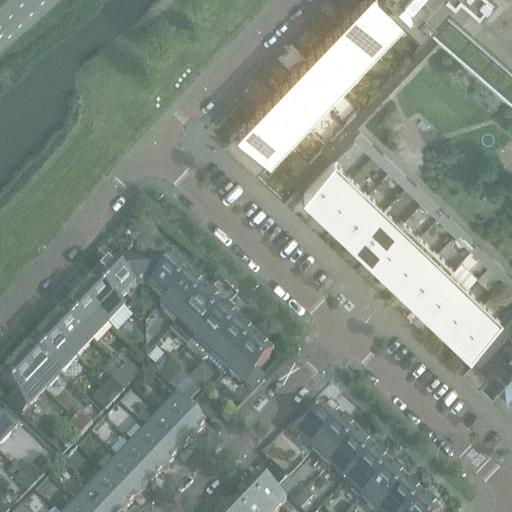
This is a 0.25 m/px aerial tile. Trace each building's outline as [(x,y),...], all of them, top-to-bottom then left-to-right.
[(409,14),(393,0),(361,0),(359,2),(395,36),(408,22),(405,18),(409,14)] [(511,0),(393,0),(409,14),(412,18),(413,17),(439,40),(446,45),(511,103),(511,0)] [(395,36),(359,2),(341,21),(377,54),(395,36)] [(377,54),(341,21),(324,39),(359,73),(377,54)] [(359,73),(324,39),(306,58),(342,91),(359,73)] [(419,60),(432,47),(425,41),(413,54),(419,60)] [(407,74),(419,60),(413,54),(400,67),(407,74)] [(342,91),(306,58),(289,76),(324,110),(342,91)] [(324,110),(289,76),(271,95),(307,128),(324,110)] [(385,97),(397,84),(391,78),(378,91),(385,97)] [(385,97),(378,91),(366,104),(372,110),(385,97)] [(307,128),(271,95),(254,113),(285,143),(286,143),(289,146),(307,128)] [(256,175),(285,143),(254,113),(224,144),(256,175)] [(362,120),(356,114),(343,127),(350,133),(362,120)] [(350,133),(343,127),(331,140),(337,147),(350,133)] [(360,134),(354,140),(366,151),(372,145),(360,134)] [(315,170),(328,157),(321,151),(309,164),(315,170)] [(383,155),(377,161),(388,172),(394,166),(383,155)] [(320,211),(350,179),(333,163),(302,194),(320,211)] [(303,183),(315,170),(309,164),(296,177),(303,183)] [(406,177),(394,166),(388,172),(400,183),(406,177)] [(336,227),(367,195),(350,179),(320,211),(336,227)] [(427,197),(416,187),(410,193),(421,204),(427,197)] [(353,242),(383,211),(367,195),(336,227),(353,242)] [(439,208),(427,197),(421,204),(433,215),(439,208)] [(369,258),(400,226),(383,211),(353,242),(369,258)] [(460,229),(449,218),(443,224),(454,235),(460,229)] [(386,274),(416,242),(400,226),(369,258),(386,274)] [(472,240),(460,229),(454,235),(466,246),(472,240)] [(402,290),(433,258),(416,242),(386,274),(402,290)] [(487,267),(493,260),(482,249),(476,256),(487,267)] [(165,303),(189,278),(172,262),(171,262),(171,263),(170,264),(163,257),(162,256),(160,256),(160,257),(142,258),(142,257),(141,257),(141,287),(148,287),(165,303)] [(141,287),(141,257),(139,257),(139,258),(122,258),(121,257),(119,257),(119,258),(112,266),(110,264),(111,264),(110,263),(93,280),(119,304),(134,287),(141,287)] [(419,305),(449,274),(433,258),(402,290),(419,305)] [(505,271),(493,260),(487,267),(499,277),(505,271)] [(435,321),(466,289),(449,274),(419,305),(435,321)] [(176,325),(206,294),(189,278),(165,303),(159,309),(176,325)] [(119,304),(93,280),(77,297),(108,327),(125,309),(119,304)] [(452,337),(482,305),(466,289),(435,321),(452,337)] [(193,340),(222,310),(206,294),(176,325),(169,332),(186,348),(193,340)] [(108,327),(77,297),(62,313),(93,343),(108,327)] [(469,353),(499,322),(482,305),(452,337),(469,353)] [(193,340),(210,356),(239,325),(222,310),(193,340)] [(93,343),(62,313),(46,330),(77,359),(93,343)] [(226,371),(255,341),(239,325),(210,356),(205,361),(221,376),(226,371)] [(77,359),(46,330),(30,346),(61,376),(77,359)] [(257,373),(272,358),(272,359),(273,358),(255,341),(226,371),(251,395),(265,381),(257,373)] [(61,376),(30,346),(14,363),(45,392),(61,376)] [(159,376),(171,364),(164,357),(152,370),(159,376)] [(179,371),(183,367),(175,359),(171,364),(159,376),(167,384),(179,371)] [(45,392),(14,363),(0,377),(0,381),(14,395),(7,403),(21,417),(45,392)] [(487,379),(477,369),(471,363),(463,371),(479,387),(487,379)] [(140,376),(128,364),(122,370),(134,382),(140,376)] [(134,382),(122,370),(112,380),(125,393),(134,382)] [(175,392),(187,379),(179,371),(167,384),(175,392)] [(511,421),(511,377),(490,401),(511,421)] [(181,398),(193,385),(187,379),(175,392),(181,398)] [(125,393),(112,380),(106,387),(118,399),(125,393)] [(189,405),(201,392),(193,385),(181,398),(189,405)] [(118,399),(106,387),(100,393),(112,405),(118,399)] [(112,405),(100,393),(93,400),(106,412),(112,405)] [(204,428),(175,400),(174,401),(167,394),(164,398),(171,405),(161,416),(190,443),(204,428)] [(220,416),(201,398),(192,408),(210,425),(220,416)] [(312,453),(341,422),(323,406),(323,407),(308,422),(301,415),(287,429),(312,453)] [(190,443),(161,416),(153,409),(150,412),(157,419),(146,430),(176,458),(190,443)] [(0,447),(20,426),(5,412),(0,417),(0,447)] [(93,426),(80,413),(74,420),(87,432),(93,426)] [(87,432),(74,420),(68,427),(80,439),(87,432)] [(328,468),(357,438),(341,422),(312,453),(328,468)] [(176,458),(146,430),(139,423),(136,427),(143,434),(132,445),(162,473),(176,458)] [(162,473),(132,445),(125,438),(111,453),(148,488),(162,473)] [(345,484),(374,454),(357,438),(328,468),(345,484)] [(148,488),(111,453),(107,457),(115,464),(104,475),(133,502),(148,488)] [(361,500),(390,470),(374,454),(345,484),(361,500)] [(287,480),(268,462),(259,472),(277,489),(287,480)] [(40,481),(28,468),(22,475),(34,487),(40,481)] [(124,511),(133,502),(104,475),(97,468),(93,471),(101,478),(90,489),(114,511),(124,511)] [(373,511),(381,511),(407,485),(390,470),(361,500),(373,511)] [(34,487),(22,475),(15,482),(28,494),(34,487)] [(285,505),(257,478),(242,493),(261,511),(279,511),(281,510),(283,511),(290,511),(285,506),(285,505)] [(114,511),(90,489),(83,482),(79,486),(86,493),(76,504),(84,511),(114,511)] [(412,511),(423,501),(407,485),(381,511),(412,511)] [(294,505),(306,492),(299,486),(287,499),(294,505)] [(300,511),(312,499),(306,492),(294,505),(300,511)] [(261,511),(242,493),(228,508),(232,511),(261,511)] [(84,511),(76,504),(69,497),(65,501),(72,508),(68,511),(84,511)] [(434,511),(423,501),(412,511),(434,511)]
